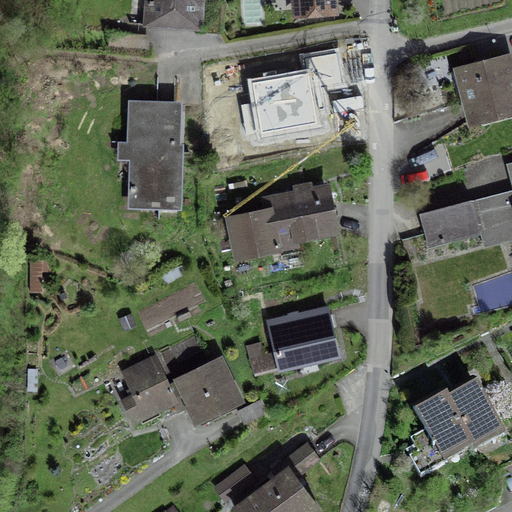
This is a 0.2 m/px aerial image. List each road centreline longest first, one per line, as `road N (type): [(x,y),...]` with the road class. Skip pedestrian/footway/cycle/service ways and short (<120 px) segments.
road 1 (residential): [(356,511),(380,361),(380,58)]
road 2 (track): [(0,75),(36,55),(160,60)]
road 3 (residential): [(380,58),(511,24)]
